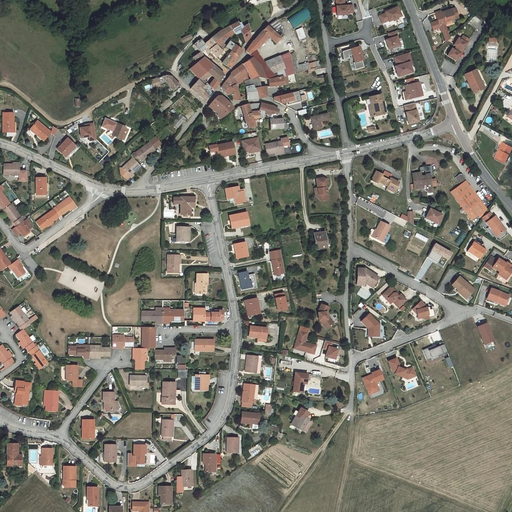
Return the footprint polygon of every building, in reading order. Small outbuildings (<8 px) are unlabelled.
[(344,6),(343,0),(335,0),(337,16),(348,15),(348,13),(353,13),(352,6),(344,6)] [(304,7),(286,19),(293,29),(311,17),(304,7)] [(401,16),(397,7),(385,12),(386,13),(379,16),(382,23),(389,21),(389,22),(393,20),(394,21),(398,19),(397,18),(401,16)] [(445,24),(444,22),(450,20),(458,18),(455,8),(435,14),(439,26),(445,24)] [(276,20),(267,26),(272,30),(273,29),(274,29),(274,28),(275,28),(276,28),(277,28),(278,28),(279,28),(281,27),(276,20)] [(250,36),(248,23),(243,26),(240,22),(237,23),(237,22),(224,29),(222,29),(220,31),(216,34),(210,39),(217,46),(222,43),(227,37),(229,36),(233,33),(236,31),(237,34),(241,32),(245,43),(250,36)] [(245,51),(248,54),(255,50),(257,48),(260,46),(268,36),(276,43),(281,38),(272,30),(267,26),(261,32),(253,41),(245,51)] [(302,27),(296,30),(297,34),(298,40),(305,38),(302,27)] [(398,37),(396,31),(388,34),(390,39),(386,40),(389,49),(400,46),(397,37),(398,37)] [(469,40),(463,36),(460,40),(458,38),(454,45),(456,47),(454,50),(452,49),(447,56),(456,61),(460,54),(463,51),(463,50),(467,44),(469,40)] [(200,52),(201,52),(205,49),(207,47),(204,44),(200,39),(193,45),(198,50),(199,51),(200,52)] [(209,50),(216,57),(221,52),(222,52),(221,51),(217,46),(210,39),(204,44),(207,47),(209,50)] [(231,50),(230,51),(238,56),(239,55),(241,52),(242,50),(240,49),(239,48),(236,46),(232,43),(230,42),(226,46),(231,50)] [(223,50),(226,46),(222,43),(217,46),(221,51),(223,50)] [(497,47),(488,46),(486,61),(495,62),(497,47)] [(363,60),(358,47),(341,52),(343,61),(349,59),(349,57),(352,56),(355,63),(353,64),(355,70),(363,67),(361,61),(363,60)] [(268,79),(266,65),(259,56),(255,50),(248,54),(252,58),(252,57),(260,65),(265,79),(268,79)] [(235,60),(238,56),(230,51),(228,54),(226,57),(222,63),(230,68),(235,60)] [(200,52),(192,57),(196,63),(189,69),(199,79),(200,77),(202,76),(207,71),(210,74),(215,79),(219,83),(223,77),(223,76),(223,75),(223,74),(217,69),(208,61),(204,58),(203,57),(202,55),(201,52),(200,52)] [(289,53),(280,56),(285,76),(287,76),(307,70),(313,69),(320,67),(318,61),(309,64),(308,63),(298,65),(297,61),(291,62),(289,53)] [(409,53),(394,57),(396,66),(395,66),(398,77),(412,72),(410,66),(409,62),(411,61),(409,53)] [(266,65),(268,79),(274,78),(283,76),(283,77),(285,76),(280,56),(265,62),(266,65)] [(261,78),(265,79),(260,65),(252,57),(252,58),(242,64),(248,73),(247,73),(250,79),(250,80),(257,77),(258,77),(261,78)] [(230,75),(235,82),(241,77),(245,74),(247,73),(248,73),(242,64),(237,68),(231,72),(230,75)] [(478,69),(475,70),(483,88),(487,87),(478,69)] [(473,93),(483,88),(475,70),(465,75),(473,93)] [(204,80),(210,74),(207,71),(202,76),(200,77),(199,79),(198,80),(201,83),(204,80)] [(235,82),(237,84),(243,83),(243,81),(243,80),(248,78),(245,74),(241,77),(235,82)] [(166,83),(173,91),(179,85),(171,76),(167,75),(162,77),(151,80),(154,88),(166,83)] [(221,87),(224,91),(228,87),(228,88),(235,85),(236,84),(237,84),(235,82),(230,75),(226,80),(225,81),(221,87)] [(283,77),(283,76),(274,78),(268,79),(268,87),(277,86),(284,85),(284,84),(283,77)] [(255,87),(261,86),(259,80),(258,77),(257,77),(250,80),(250,79),(244,81),(245,87),(255,85),(255,87)] [(213,91),(219,83),(215,79),(209,86),(213,91)] [(208,98),(213,91),(209,86),(208,85),(206,83),(204,85),(201,83),(198,80),(190,89),(203,99),(205,100),(207,98),(208,98)] [(423,96),(420,82),(408,85),(410,90),(407,91),(408,99),(423,96)] [(240,101),(235,87),(235,86),(235,85),(228,88),(228,87),(224,91),(228,95),(230,93),(233,101),(240,101)] [(246,100),(258,99),(256,91),(254,92),(253,87),(255,87),(255,85),(245,87),(245,93),(246,100)] [(261,86),(255,87),(253,87),(254,92),(256,91),(258,99),(259,98),(266,96),(266,92),(265,86),(261,86)] [(293,101),(287,102),(288,104),(301,101),(298,91),(291,93),(293,101)] [(293,101),(291,93),(279,96),(273,97),(274,101),(280,104),(287,102),(293,101)] [(381,94),(369,97),(370,105),(373,116),(386,113),(381,94)] [(223,117),(233,109),(230,104),(221,96),(216,96),(209,104),(219,112),(223,117)] [(168,99),(162,104),(165,109),(172,103),(168,99)] [(261,103),(248,104),(251,111),(258,111),(259,110),(261,103)] [(264,112),(264,114),(277,113),(278,110),(272,106),(261,103),(259,110),(264,112)] [(219,112),(209,104),(208,107),(208,108),(209,107),(218,114),(217,115),(220,119),(223,117),(219,112)] [(253,121),(251,111),(248,104),(241,106),(244,116),(246,123),(247,123),(248,128),(255,127),(255,126),(254,120),(253,121)] [(418,122),(414,104),(403,106),(408,124),(418,122)] [(259,110),(258,111),(251,111),(253,121),(254,120),(256,120),(256,118),(263,118),(264,114),(264,112),(259,110)] [(13,113),(3,113),(3,132),(13,132),(13,123),(13,113)] [(185,119),(180,114),(175,120),(180,125),(185,119)] [(327,114),(311,117),(313,129),(321,128),(319,121),(328,119),(327,114)] [(283,129),(282,118),(269,119),(270,130),(283,129)] [(125,127),(105,119),(101,127),(114,132),(112,135),(120,139),(125,127)] [(147,129),(152,123),(150,120),(149,121),(148,120),(143,125),(147,129)] [(176,129),(180,125),(175,120),(171,124),(176,129)] [(37,121),(31,128),(37,133),(36,134),(43,141),(50,132),(37,121)] [(85,127),(79,128),(81,138),(89,137),(90,141),(96,140),(93,124),(88,124),(89,127),(85,127)] [(156,137),(148,142),(149,142),(154,149),(161,144),(156,137)] [(57,149),(65,157),(75,146),(67,138),(57,149)] [(258,138),(241,141),(243,152),(249,151),(252,151),(252,152),(260,151),(258,138)] [(281,141),(264,144),(266,155),(274,153),(283,151),(282,146),(282,145),(288,144),(287,138),(281,139),(281,141)] [(133,157),(137,162),(139,160),(140,161),(155,150),(154,149),(149,142),(135,153),(134,153),(131,155),(133,157)] [(209,152),(216,151),(217,155),(225,154),(225,156),(235,154),(232,142),(216,146),(216,145),(208,146),(209,152)] [(511,147),(503,143),(498,153),(499,154),(497,158),(505,163),(511,149),(511,147)] [(75,146),(65,157),(67,159),(77,148),(75,146)] [(134,175),(132,173),(137,168),(138,169),(141,166),(137,162),(133,157),(122,168),(130,177),(131,178),(134,175)] [(12,164),(3,164),(3,175),(19,175),(19,181),(26,181),(26,171),(19,171),(19,164),(12,164)] [(414,189),(422,188),(428,193),(432,193),(431,187),(430,179),(430,174),(432,174),(431,165),(419,167),(420,171),(425,170),(426,178),(424,178),(423,176),(421,177),(420,173),(412,174),(414,184),(410,184),(411,189),(414,188),(414,189)] [(130,177),(122,168),(119,168),(120,174),(124,178),(125,177),(126,179),(127,178),(128,179),(130,177)] [(388,186),(387,188),(395,192),(400,183),(391,178),(390,178),(389,180),(383,176),(384,174),(383,174),(376,170),(371,180),(378,184),(379,181),(388,186)] [(390,178),(391,178),(393,175),(385,171),(383,174),(384,174),(383,176),(389,180),(390,178)] [(454,178),(460,185),(450,192),(472,221),(478,215),(481,219),(487,210),(465,181),(466,180),(462,174),(459,174),(454,178)] [(45,177),(36,177),(36,195),(46,194),(45,177)] [(323,178),(316,179),(317,188),(314,188),(315,195),(320,195),(321,202),(327,200),(328,198),(328,195),(326,193),(324,194),(324,190),(327,184),(327,180),(323,178)] [(0,205),(3,209),(10,204),(1,191),(4,189),(1,185),(0,185),(0,205)] [(239,190),(238,187),(225,189),(227,199),(234,197),(235,203),(245,202),(242,190),(239,190)] [(75,205),(69,196),(53,208),(52,209),(53,210),(58,217),(69,209),(75,205)] [(194,203),(194,197),(181,197),(181,198),(173,198),(173,203),(181,203),(180,214),(190,214),(190,207),(190,203),(194,203)] [(10,204),(3,209),(9,217),(13,223),(14,222),(16,226),(26,219),(23,215),(21,217),(11,204),(10,204)] [(442,215),(429,209),(425,218),(438,224),(442,215)] [(58,217),(53,210),(36,222),(41,230),(50,224),(58,217)] [(248,223),(246,212),(229,216),(232,229),(240,227),(239,225),(248,223)] [(504,231),(498,224),(499,223),(494,216),(493,217),(489,212),(482,218),(496,237),(504,231)] [(16,226),(12,230),(14,232),(16,236),(20,233),(23,237),(29,232),(28,230),(33,227),(27,219),(26,219),(16,226)] [(373,238),(382,242),(390,227),(380,222),(376,230),(377,231),(373,238)] [(189,227),(177,226),(177,242),(189,242),(189,227)] [(316,249),(331,248),(329,239),(325,240),(324,232),(314,233),(316,249)] [(474,240),(467,251),(479,259),(485,250),(479,246),(480,245),(474,240)] [(245,242),(233,244),(236,259),(248,256),(245,242)] [(436,263),(441,257),(446,260),(450,255),(435,244),(426,257),(436,263)] [(8,263),(9,262),(1,251),(0,249),(0,267),(2,270),(8,266),(10,265),(8,263)] [(280,250),(270,252),(274,276),(285,273),(280,250)] [(169,255),(167,255),(167,272),(177,273),(177,264),(178,264),(180,264),(180,255),(172,255),(169,255)] [(496,261),(490,257),(484,266),(490,271),(492,267),(496,261)] [(10,265),(8,266),(10,269),(11,268),(18,278),(25,273),(22,267),(18,263),(19,263),(20,262),(17,259),(11,264),(10,265)] [(511,271),(504,266),(505,264),(498,259),(496,261),(492,267),(500,272),(498,274),(506,279),(511,271)] [(369,272),(364,268),(358,278),(363,281),(372,287),(378,277),(372,273),(370,275),(369,274),(369,272)] [(247,271),(238,273),(242,290),(252,288),(252,289),(257,288),(254,274),(247,275),(247,271)] [(196,274),(196,283),(196,293),(206,294),(206,284),(206,281),(207,281),(207,274),(196,274)] [(474,290),(459,276),(452,285),(459,291),(458,292),(462,296),(464,293),(468,296),(474,290)] [(392,288),(389,288),(383,293),(388,298),(386,299),(390,304),(392,302),(398,308),(406,300),(400,294),(399,295),(398,296),(395,293),(395,291),(392,288)] [(509,295),(490,289),(486,299),(496,302),(497,300),(506,304),(509,295)] [(286,309),(283,293),(275,295),(278,310),(282,310),(286,309)] [(257,298),(244,301),(245,306),(246,305),(249,316),(260,313),(257,298)] [(426,307),(420,301),(413,308),(415,310),(416,314),(418,319),(423,318),(423,319),(429,318),(427,310),(426,310),(425,308),(426,307)] [(329,307),(321,304),(319,310),(319,313),(318,313),(319,321),(320,321),(321,322),(326,329),(332,325),(328,319),(327,319),(326,315),(328,315),(327,311),(329,307)] [(18,306),(10,312),(13,316),(17,321),(20,326),(23,329),(31,323),(28,320),(18,306)] [(162,323),(162,309),(155,309),(155,312),(141,312),(141,320),(155,320),(158,320),(158,323),(162,323)] [(174,310),(174,312),(170,312),(170,309),(162,309),(162,323),(167,323),(167,321),(169,321),(183,321),(183,310),(174,310)] [(193,309),(192,321),(205,321),(205,313),(205,309),(193,309)] [(223,319),(223,311),(214,310),(214,313),(205,313),(205,321),(219,321),(219,320),(222,321),(222,319),(223,319)] [(379,324),(369,314),(361,321),(368,329),(370,331),(370,336),(379,336),(379,324)] [(35,315),(28,320),(31,323),(38,318),(35,315)] [(490,331),(487,323),(482,325),(477,327),(481,335),(482,335),(485,344),(493,341),(490,331)] [(267,328),(250,326),(249,337),(257,338),(260,338),(260,337),(266,338),(267,328)] [(142,327),(142,348),(146,348),(154,349),(154,344),(152,344),(152,327),(142,327)] [(28,352),(35,346),(34,344),(23,329),(21,330),(16,334),(21,341),(25,347),(28,352)] [(307,333),(299,331),(294,349),(314,354),(316,346),(305,343),(304,342),(304,340),(305,340),(307,333)] [(133,346),(133,338),(121,338),(121,336),(112,335),(112,337),(112,348),(117,348),(117,346),(125,346),(133,346)] [(202,340),(194,340),(194,351),(213,351),(213,340),(202,340)] [(337,349),(330,347),(332,342),(325,340),(322,348),(327,350),(325,356),(335,359),(337,349)] [(427,360),(431,358),(432,360),(438,358),(437,356),(447,352),(444,344),(436,347),(436,346),(433,346),(422,350),(427,360)] [(0,359),(6,368),(14,362),(11,358),(6,352),(1,345),(0,345),(0,359)] [(68,347),(68,354),(74,354),(76,354),(76,355),(84,356),(84,358),(89,358),(89,346),(76,345),(76,347),(68,347)] [(41,369),(48,363),(37,348),(35,346),(28,352),(31,356),(36,362),(41,369)] [(101,346),(89,346),(89,358),(94,358),(94,356),(100,356),(110,356),(110,348),(101,348),(101,346)] [(146,353),(140,353),(140,348),(133,348),(133,353),(136,353),(136,360),(135,369),(143,370),(143,360),(145,360),(146,353)] [(171,356),(176,356),(176,349),(171,349),(171,351),(164,351),(154,351),(154,359),(164,359),(164,361),(171,361),(171,356)] [(257,356),(246,355),(245,372),(256,373),(257,356)] [(399,365),(396,358),(388,361),(392,371),(395,373),(394,374),(407,379),(409,375),(414,373),(412,367),(407,369),(405,370),(400,368),(401,367),(398,366),(399,365)] [(77,366),(66,366),(66,380),(73,380),(73,387),(81,386),(81,380),(77,380),(77,366)] [(383,379),(379,370),(371,373),(372,374),(362,378),(367,390),(371,388),(372,392),(378,390),(375,382),(383,379)] [(307,374),(295,373),(293,392),(302,393),(303,384),(306,384),(307,374)] [(319,375),(309,374),(308,385),(321,387),(322,379),(319,375)] [(146,376),(129,376),(129,385),(146,385),(146,376)] [(209,376),(195,376),(195,389),(206,389),(206,385),(206,384),(207,384),(207,380),(209,380),(209,376)] [(15,389),(17,389),(16,392),(15,405),(21,406),(22,404),(26,404),(28,389),(30,389),(30,383),(16,382),(15,389)] [(175,383),(163,382),(162,398),(161,404),(172,404),(172,398),(174,398),(175,383)] [(254,385),(243,383),(241,402),(252,403),(254,385)] [(45,411),(56,411),(57,402),(55,402),(56,400),(57,400),(58,391),(44,390),(44,397),(46,397),(46,406),(45,411)] [(111,410),(115,410),(115,401),(113,401),(113,392),(103,392),(103,402),(103,407),(106,407),(106,412),(111,411),(111,410)] [(308,420),(305,418),(308,413),(300,408),(291,424),(302,430),(308,420)] [(259,414),(242,412),(241,423),(249,423),(252,424),(252,423),(257,424),(259,414)] [(173,420),(162,419),(161,437),(163,437),(171,437),(172,437),(173,420)] [(94,420),(82,420),(82,429),(84,429),(84,439),(94,438),(94,420)] [(312,422),(308,420),(302,430),(306,432),(312,422)] [(228,438),(227,438),(227,445),(226,453),(238,453),(238,438),(237,438),(228,438)] [(21,466),(21,459),(17,459),(17,455),(17,444),(7,444),(7,464),(15,464),(15,466),(21,466)] [(116,445),(104,445),(104,461),(115,462),(116,445)] [(145,445),(133,445),(133,464),(141,464),(141,453),(143,453),(145,453),(145,445)] [(52,448),(42,448),(42,456),(41,465),(52,465),(52,448)] [(215,472),(215,454),(203,454),(203,463),(206,463),(205,471),(215,472)] [(64,487),(75,487),(75,466),(63,466),(63,471),(64,471),(64,481),(63,481),(62,485),(64,487)] [(191,470),(181,470),(182,477),(176,477),(176,492),(183,491),(182,486),(192,486),(191,470)] [(158,495),(160,495),(163,495),(163,497),(162,497),(162,504),(171,504),(171,487),(159,486),(158,495)] [(88,506),(97,506),(97,487),(87,487),(87,497),(88,497),(88,506)] [(148,511),(148,502),(132,502),(132,511),(140,511),(141,511),(140,511),(148,511)]
